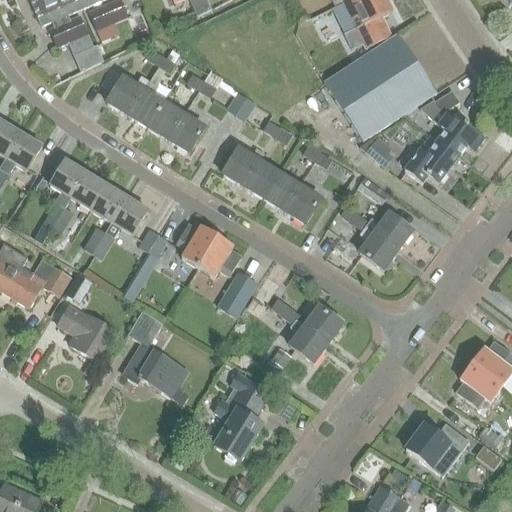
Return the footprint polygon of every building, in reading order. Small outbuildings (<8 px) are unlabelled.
[(67,22),(65,18),(80,12),(74,0),(27,0),(26,1),(38,30),(49,25),(51,30),(46,32),(54,51),(66,46),(78,75),(101,64),(94,48),(90,49),(77,18),(67,22)] [(74,0),(80,12),(108,0),(74,0)] [(187,0),(188,0),(192,9),(207,3),(205,0),(187,0)] [(344,37),(351,52),(360,48),(363,53),(383,43),(381,38),(389,34),(382,20),(392,15),(384,0),(339,0),(355,32),(344,37)] [(94,35),(125,21),(117,1),(85,15),(94,35)] [(362,145),(435,97),(397,38),(323,86),(362,145)] [(157,70),(163,61),(151,54),(146,63),(157,70)] [(163,61),(156,72),(167,78),(173,67),(163,61)] [(186,88),(197,95),(203,85),(192,78),(186,88)] [(142,94),(141,94),(147,84),(138,79),(133,88),(122,82),(106,107),(127,120),(142,94)] [(147,132),(162,107),(152,100),(158,91),(148,85),(142,94),(127,120),(147,132)] [(203,85),(197,95),(209,102),(215,92),(203,85)] [(437,144),(458,160),(466,149),(472,154),(483,141),(455,120),(454,121),(453,123),(445,117),(444,116),(459,106),(451,94),(434,105),(433,103),(419,112),(444,134),(441,139),(437,144)] [(246,102),(237,96),(226,113),(235,119),(246,102)] [(255,108),(246,102),(235,119),(244,125),(255,108)] [(454,121),(455,120),(464,114),(459,106),(444,116),(445,117),(453,123),(454,121)] [(147,132),(167,144),(183,119),(174,113),(162,107),(147,132)] [(190,124),(183,119),(167,144),(188,157),(203,132),(190,124)] [(260,134),(273,142),(279,131),(267,123),(260,134)] [(0,159),(5,163),(20,137),(0,124),(0,159)] [(279,131),(273,142),(284,149),(290,138),(279,131)] [(41,150),(20,137),(5,163),(0,170),(0,174),(6,178),(13,167),(25,175),(41,150)] [(458,160),(437,144),(430,139),(404,174),(421,187),(426,180),(437,187),(458,160)] [(390,151),(376,140),(363,157),(381,172),(391,160),(386,156),(390,151)] [(314,166),(319,156),(308,149),(302,158),(314,166)] [(258,165),(257,165),(262,156),(254,151),(249,159),(238,153),(222,178),(243,191),(258,165)] [(319,156),(314,166),(325,173),(332,163),(319,156)] [(64,213),(70,202),(85,177),(64,164),(49,190),(59,196),(53,206),(62,212),(64,213)] [(263,203),(279,178),(258,165),(243,191),(263,203)] [(90,215),(106,189),(85,177),(70,202),(90,215)] [(299,190),(287,183),(279,178),(263,203),(283,215),(299,190)] [(387,197),(363,180),(355,191),(379,208),(387,197)] [(41,181),(35,191),(40,195),(46,185),(41,181)] [(110,227),(126,201),(106,189),(90,215),(109,226),(110,227)] [(283,215),(304,228),(320,203),(299,190),(283,215)] [(131,240),(147,214),(126,201),(110,227),(109,226),(102,236),(104,237),(91,259),(98,264),(118,231),(131,240)] [(49,233),(62,212),(53,206),(40,228),(49,233)] [(348,227),(355,217),(344,210),(337,219),(348,227)] [(62,212),(49,233),(58,239),(71,217),(62,212)] [(359,235),(363,229),(366,225),(355,217),(348,227),(359,235)] [(397,255),(411,235),(387,217),(379,229),(369,222),(366,225),(363,229),(373,237),(397,255)] [(197,272),(216,240),(200,230),(198,234),(187,228),(176,247),(186,254),(181,262),(197,272)] [(397,255),(373,237),(363,229),(359,235),(357,238),(367,246),(359,256),(382,274),(397,255)] [(104,237),(102,236),(94,231),(80,252),(91,259),(104,237)] [(145,256),(156,238),(146,232),(136,250),(145,256)] [(156,238),(145,256),(147,257),(155,261),(165,244),(156,238)] [(229,280),(240,261),(230,254),(232,250),(216,240),(197,272),(213,282),(218,273),(229,280)] [(0,294),(29,312),(41,292),(57,301),(68,282),(39,263),(30,277),(20,270),(25,261),(3,248),(0,252),(0,294)] [(147,257),(142,264),(153,271),(158,263),(155,261),(147,257)] [(239,319),(257,288),(236,276),(218,307),(239,319)] [(77,277),(64,298),(78,306),(91,286),(77,277)] [(294,323),(297,319),(275,302),(274,303),(270,300),(278,286),(265,278),(251,300),(264,308),(268,310),(267,311),(289,328),(294,323)] [(133,279),(121,298),(132,305),(144,286),(133,279)] [(95,365),(113,336),(87,319),(86,321),(69,310),(57,329),(74,340),(69,349),(95,365)] [(327,348),(342,328),(318,310),(303,330),(327,348)] [(188,376),(146,350),(160,327),(140,314),(124,339),(140,349),(123,376),(126,378),(126,381),(136,388),(139,382),(172,403),(188,376)] [(303,330),(294,323),(289,328),(287,331),(297,338),(289,349),(313,367),(327,348),(303,330)] [(511,360),(502,353),(490,344),(471,368),(501,391),(511,375),(511,373),(511,360)] [(282,372),(290,359),(278,352),(270,365),(282,372)] [(283,375),(266,364),(259,374),(277,385),(283,375)] [(489,406),(501,391),(471,368),(460,384),(463,386),(456,396),(476,411),(483,401),(489,406)] [(262,428),(253,423),(270,397),(239,377),(231,389),(234,391),(225,406),(222,404),(214,416),(229,425),(213,449),(239,465),(262,428)] [(296,411),(288,406),(282,417),(290,422),(296,411)] [(423,429),(405,453),(430,472),(442,481),(468,446),(445,427),(436,439),(423,429)] [(476,438),(493,451),(500,442),(483,429),(476,438)] [(483,451),(475,461),(493,474),(500,464),(483,451)] [(180,474),(186,464),(172,456),(166,466),(180,474)] [(402,486),(388,477),(383,486),(397,494),(402,486)] [(48,511),(40,508),(43,502),(5,485),(0,496),(0,511),(48,511)] [(400,503),(400,502),(380,490),(366,511),(404,511),(407,507),(400,503)]
